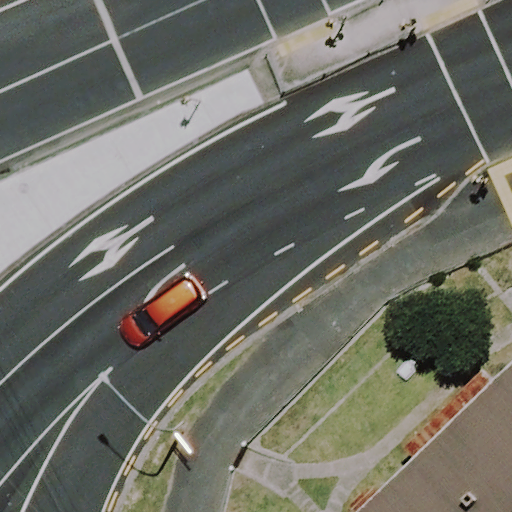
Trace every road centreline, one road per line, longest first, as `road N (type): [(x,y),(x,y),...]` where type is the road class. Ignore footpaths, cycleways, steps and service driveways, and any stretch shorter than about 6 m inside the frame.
road 1 (primary): [(511,80),(307,172),(143,268)]
road 2 (primary): [(143,268),(75,511)]
road 3 (primary): [(0,93),(203,0)]
road 4 (primary): [(143,268),(0,387)]
